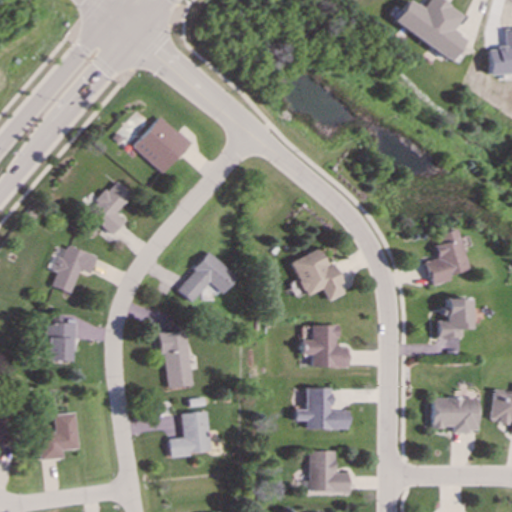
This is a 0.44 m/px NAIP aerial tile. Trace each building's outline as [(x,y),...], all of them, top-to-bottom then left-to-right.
[(404,0),(389,22),(447,61),(461,40),(448,31),(459,15),(435,0),(424,0),(418,9),(405,0),(404,0)] [(130,147),(160,174),(187,144),(157,117),(130,147)] [(123,222),(114,213),(129,196),(113,181),(85,212),(110,235),(123,222)] [(464,270),(453,229),(432,235),(435,244),(429,245),(433,258),(420,262),(426,286),(445,281),(443,275),(464,270)] [(94,256),(65,246),(60,259),(53,257),(49,271),(54,273),(49,287),(69,294),(77,271),(88,274),(94,256)] [(286,262),(302,296),(318,289),(324,302),(342,294),(328,264),(323,266),(315,249),(286,262)] [(174,291),(189,303),(205,283),(219,294),(234,276),(204,253),(174,291)] [(440,299),(440,321),(432,322),(432,338),(457,338),(457,330),(466,329),(465,299),(440,299)] [(44,361),(68,362),(69,352),(73,352),(74,323),(46,323),(44,361)] [(307,368),(343,367),(343,348),(333,348),(333,325),(307,326),(308,340),(298,340),(298,355),(307,355),(307,368)] [(164,388),(189,386),(184,331),(159,333),(164,388)] [(302,389),(302,410),(291,411),(291,422),(302,421),(302,430),(344,429),(344,411),(327,411),(327,388),(302,389)] [(486,422),(509,424),(508,435),(511,434),(511,392),(488,391),(486,422)] [(474,433),(474,399),(427,398),(427,428),(449,428),(449,432),(474,433)] [(208,452),(204,411),(178,414),(180,438),(166,439),(168,457),(208,452)] [(76,449),(72,413),(51,415),(53,433),(35,435),(38,461),(61,459),(60,451),(76,449)] [(305,451),(305,492),(344,492),(344,474),(331,474),(331,451),(305,451)]
